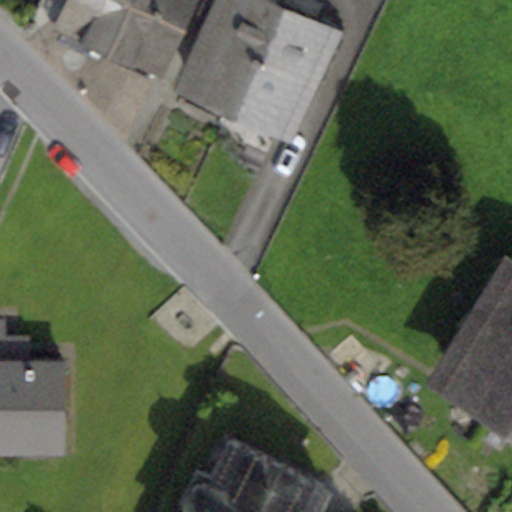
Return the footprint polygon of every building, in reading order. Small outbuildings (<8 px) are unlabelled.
[(72,0),(64,18),(110,40),(128,0),(72,0)] [(184,0),(128,0),(110,40),(156,61),(184,0)] [(200,58),(190,79),(236,100),(275,18),(284,0),(283,0),(206,0),(195,25),(201,28),(189,53),(200,58)] [(310,103),(345,30),(288,1),(278,20),(275,18),(236,100),(282,123),(295,95),(310,103)] [(511,267),(450,369),(511,406),(511,267)] [(1,339),(2,322),(0,322),(0,443),(15,444),(15,433),(58,433),(63,433),(64,360),(25,360),(1,360),(1,339)] [(1,360),(25,360),(25,339),(1,339),(1,360)] [(15,444),(58,444),(58,433),(15,433),(15,444)] [(196,511),(311,511),(325,485),(233,439),(214,477),(197,469),(180,504),(196,511)]
